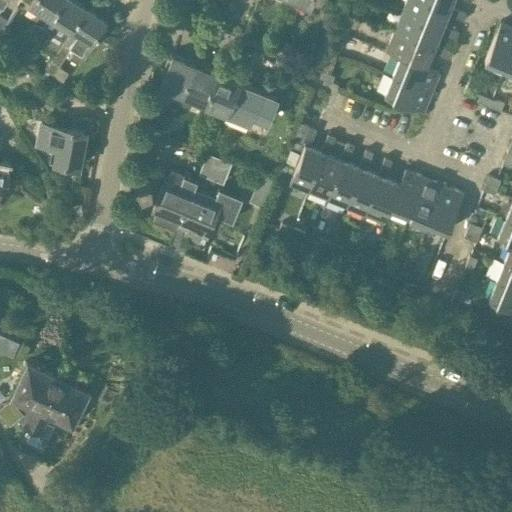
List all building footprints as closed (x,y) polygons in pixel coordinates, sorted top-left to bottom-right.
[(26,0),(32,4),(49,15),(58,0),(26,0)] [(33,40),(41,45),(51,31),(63,39),(84,5),(76,0),(58,0),(49,15),(50,15),(43,26),(42,26),(33,40)] [(191,0),(188,9),(197,13),(201,4),(191,0)] [(405,0),(402,11),(407,13),(441,27),(442,23),(447,12),(462,18),(465,11),(450,5),(448,8),(429,0),(405,0)] [(105,19),(85,5),(62,40),(64,41),(53,58),(52,58),(45,70),(53,74),(60,63),(71,46),(85,54),(92,43),(90,42),(105,19)] [(402,11),(394,29),(399,31),(433,45),(434,42),(439,31),(454,38),(458,30),(442,23),(441,27),(407,13),(402,11)] [(345,33),(350,22),(343,20),(339,31),(345,33)] [(503,68),(511,47),(511,25),(500,21),(484,60),(503,68)] [(33,40),(42,26),(36,22),(27,35),(33,40)] [(394,29),(386,49),(399,55),(425,66),(425,65),(431,50),(447,56),(450,49),(434,42),(433,45),(399,31),(394,29)] [(340,45),(345,33),(339,31),(334,43),(340,45)] [(511,71),(511,47),(503,68),(511,71)] [(183,93),(196,62),(173,52),(160,84),(183,93)] [(430,89),(438,71),(399,55),(392,74),(430,89)] [(205,103),(218,71),(196,62),(183,93),(205,103)] [(228,112),(240,80),(218,71),(205,103),(228,112)] [(332,82),(334,76),(322,71),(320,77),(332,82)] [(423,108),(430,89),(392,74),(384,92),(423,108)] [(265,120),(275,94),(263,90),(263,89),(240,80),(228,112),(250,121),(253,115),(265,120)] [(488,105),(491,98),(480,93),(477,101),(488,105)] [(501,110),(504,103),(491,98),(488,105),(501,110)] [(78,165),(85,128),(42,120),(37,142),(51,145),(49,160),(54,161),(54,160),(78,165)] [(308,188),(324,150),(321,149),(321,148),(310,144),(317,127),(309,124),(301,142),(304,143),(289,180),(308,188)] [(328,132),(321,148),(321,149),(324,150),(308,188),(328,196),(343,158),(340,157),(340,156),(328,152),(335,135),(328,132)] [(343,158),(328,196),(347,204),(363,166),(359,164),(358,164),(347,160),(354,143),(347,140),(340,156),(340,157),(343,158)] [(363,166),(347,204),(366,212),(382,174),(377,172),(366,167),(373,151),(365,147),(358,164),(359,164),(363,166)] [(510,165),(511,160),(511,151),(508,150),(503,162),(510,165)] [(377,172),(382,174),(366,212),(385,220),(401,182),(385,175),(392,158),(384,155),(377,172)] [(6,183),(9,169),(0,166),(0,187),(1,182),(6,183)] [(157,207),(151,220),(175,230),(178,224),(180,219),(195,181),(196,181),(197,179),(186,174),(186,172),(172,166),(168,176),(167,175),(154,206),(157,207)] [(410,214),(426,176),(407,168),(401,182),(385,220),(386,220),(391,207),(410,214)] [(261,173),(250,199),(263,204),(273,178),(261,173)] [(486,180),(498,185),(501,178),(489,173),(486,180)] [(428,222),(444,183),(426,176),(410,214),(428,222)] [(498,185),(486,180),(483,187),(495,192),(498,185)] [(217,197),(197,188),(200,183),(196,181),(195,181),(178,224),(189,229),(187,234),(200,240),(200,238),(205,240),(215,215),(236,223),(246,200),(220,190),(217,197)] [(444,183),(428,222),(448,230),(464,191),(444,183)] [(511,240),(511,218),(506,216),(499,235),(511,240)] [(290,233),(294,224),(282,219),(278,228),(290,233)] [(482,225),(470,220),(467,227),(479,232),(482,225)] [(304,239),(308,230),(294,224),(290,233),(304,239)] [(467,227),(464,235),(476,240),(479,232),(467,227)] [(327,252),(332,239),(320,234),(315,247),(327,252)] [(511,262),(511,240),(499,235),(498,235),(511,240),(504,259),(511,262)] [(339,257),(345,244),(332,239),(327,252),(339,257)] [(365,268),(370,257),(357,252),(353,263),(365,268)] [(472,268),(477,256),(470,253),(465,265),(472,268)] [(511,284),(511,262),(504,259),(496,278),(511,284)] [(403,283),(407,274),(394,268),(390,278),(403,283)] [(420,290),(424,280),(407,274),(403,283),(420,290)] [(511,307),(511,284),(496,278),(488,298),(511,307)] [(459,302),(464,290),(456,287),(451,299),(459,302)] [(7,337),(0,350),(0,351),(9,356),(16,342),(7,337)] [(30,428),(41,406),(57,374),(28,360),(12,393),(13,393),(11,396),(10,395),(0,403),(0,409),(9,421),(16,416),(23,419),(21,423),(22,423),(30,428)] [(30,428),(25,439),(43,448),(54,424),(46,421),(51,410),(71,420),(87,388),(57,374),(41,406),(30,428)]
